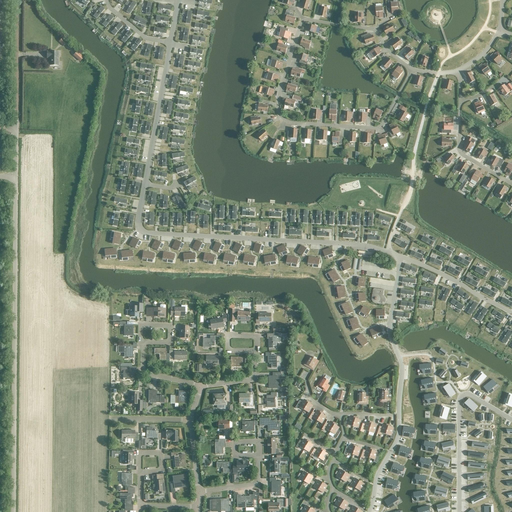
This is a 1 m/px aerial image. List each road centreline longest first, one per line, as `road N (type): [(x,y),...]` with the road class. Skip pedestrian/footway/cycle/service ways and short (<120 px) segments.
road 1 (unclassified): [(13,511),(15,177)]
road 2 (unclassified): [(15,127),(17,0)]
